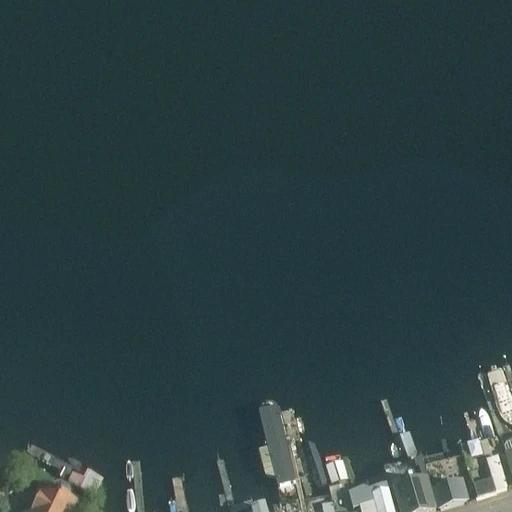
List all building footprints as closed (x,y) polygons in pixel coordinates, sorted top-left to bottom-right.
[(491,482),(484,484),(488,496),(508,490),(498,458),(485,462),(491,482)] [(324,466),(330,485),(347,480),(341,460),(324,466)] [(3,481),(0,484),(0,492),(4,496),(11,496),(15,491),(14,484),(9,480),(3,481)] [(396,491),(402,511),(436,511),(427,482),(396,491)] [(441,511),(468,504),(462,484),(435,492),(441,511)] [(393,511),(388,493),(386,487),(356,498),(359,508),(359,511),(393,511)] [(77,511),(79,509),(67,504),(70,498),(67,492),(59,489),(53,490),(50,495),(39,490),(27,511),(77,511)]
